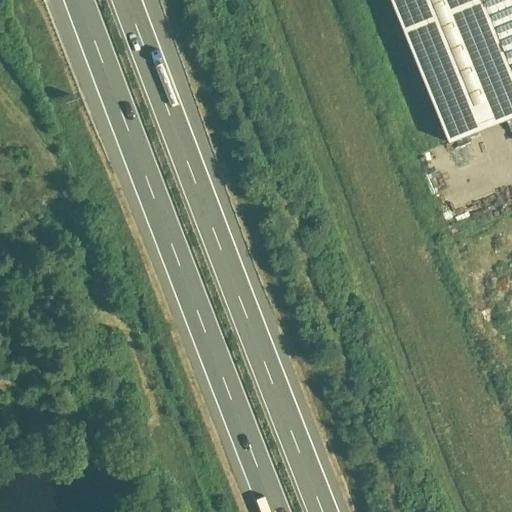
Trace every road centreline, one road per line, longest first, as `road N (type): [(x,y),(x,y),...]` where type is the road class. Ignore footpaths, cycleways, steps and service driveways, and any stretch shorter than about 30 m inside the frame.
road 1 (motorway): [(323,511),(126,0)]
road 2 (motorway): [(78,0),(275,511)]
